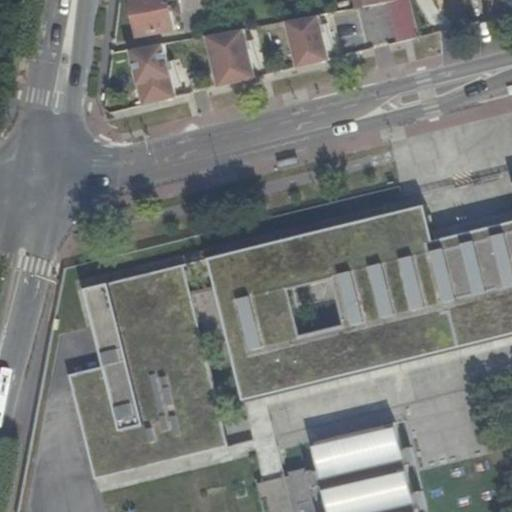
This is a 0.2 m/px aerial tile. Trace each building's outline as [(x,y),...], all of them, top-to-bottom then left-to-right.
[(138,0),(145,34),(179,27),(173,3),(170,4),(168,0),(138,0)] [(356,0),(358,9),(367,8),(365,0),(356,0)] [(511,4),(476,14),(479,24),(511,15),(511,4)] [(320,17),(287,24),(297,67),(329,60),(320,17)] [(245,30),(207,38),(218,87),(256,79),(245,30)] [(173,52),(150,56),(155,82),(179,77),(173,52)] [(142,59),(152,104),(183,97),(179,77),(155,82),(150,56),(142,59)] [(232,443),(206,333),(230,327),(248,398),(268,393),(464,343),(456,310),(511,296),(511,219),(438,238),(429,201),(213,255),(220,284),(195,290),(186,261),(89,285),(108,363),(73,371),(99,476),(232,443)] [(511,296),(456,310),(464,343),(466,353),(511,341),(511,296)] [(248,398),(275,511),(297,511),(288,468),(268,393),(248,398)] [(420,511),(398,413),(316,433),(326,476),(318,477),(314,461),(309,463),(308,460),(292,464),(293,467),(288,468),(297,511),(326,511),(325,508),(333,506),(334,511),(420,511)]
